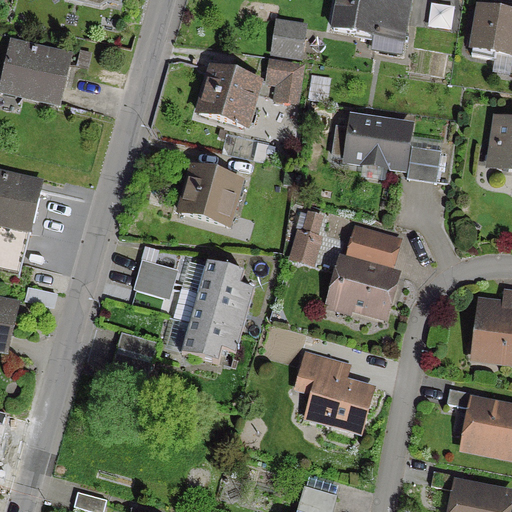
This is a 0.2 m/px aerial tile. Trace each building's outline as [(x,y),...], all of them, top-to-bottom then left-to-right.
[(371,51),(397,55),(406,0),(336,0),(331,31),(373,39),(371,51)] [(434,29),(457,31),(459,8),(436,6),(434,29)] [(511,58),(511,16),(477,11),(470,57),(492,61),(490,73),(507,76),(510,58),(511,58)] [(275,25),(270,55),(295,59),(300,29),(275,25)] [(0,86),(23,92),(21,98),(57,106),(66,64),(34,57),(35,51),(8,45),(0,81),(0,86)] [(75,68),(84,71),(88,55),(79,53),(75,68)] [(278,102),(293,104),(299,69),(269,65),(266,80),(281,82),(278,102)] [(210,71),(197,116),(242,130),(255,84),(210,71)] [(400,170),(406,130),(351,122),(345,162),(400,170)] [(511,170),(511,125),(495,123),(491,151),(496,151),(494,168),(511,170)] [(434,186),(438,154),(409,149),(404,181),(434,186)] [(191,170),(178,216),(224,229),(237,183),(191,170)] [(0,226),(27,233),(37,191),(5,183),(6,177),(0,176),(0,226)] [(58,180),(49,178),(45,194),(54,195),(58,180)] [(317,221),(306,218),(302,232),(313,236),(317,221)] [(296,236),(289,260),(309,266),(316,241),(296,236)] [(391,277),(381,274),(385,260),(357,251),(352,266),(341,263),(331,299),(346,303),(345,309),(380,319),(391,277)] [(140,264),(136,278),(170,288),(174,273),(140,264)] [(228,304),(226,309),(245,314),(251,292),(238,288),(241,275),(204,265),(196,295),(228,304)] [(136,278),(132,292),(166,302),(170,288),(136,278)] [(219,335),(221,330),(239,335),(245,314),(226,309),(228,304),(196,295),(187,326),(219,335)] [(483,316),(482,316),(476,359),(511,363),(511,319),(500,318),(501,304),(485,302),(483,316)] [(0,353),(4,355),(14,312),(0,309),(0,353)] [(233,357),(239,335),(221,330),(219,335),(187,326),(179,356),(216,366),(219,353),(233,357)] [(144,380),(154,346),(119,336),(109,370),(144,380)] [(316,361),(302,357),(298,372),(312,376),(316,361)] [(315,376),(303,420),(358,435),(370,392),(315,376)] [(511,413),(474,407),(476,397),(447,392),(444,406),(473,412),(466,450),(511,458),(511,413)] [(453,511),(502,511),(506,498),(458,489),(460,479),(431,474),(428,488),(457,494),(453,511)] [(329,511),(333,499),(301,490),(295,511),(329,511)] [(75,495),(71,509),(81,511),(101,511),(104,502),(75,495)]
